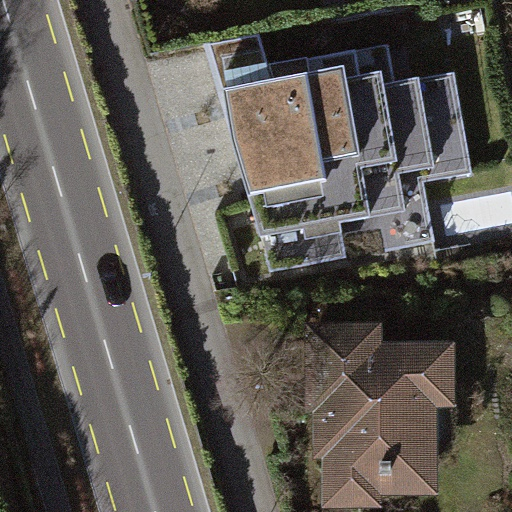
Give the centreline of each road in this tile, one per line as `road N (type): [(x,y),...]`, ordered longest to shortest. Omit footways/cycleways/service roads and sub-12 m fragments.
road 1 (secondary): [(3,0),(155,511)]
road 2 (residential): [(100,0),(251,511)]
